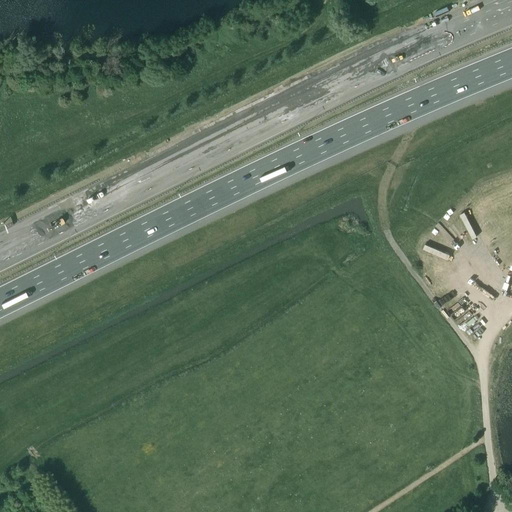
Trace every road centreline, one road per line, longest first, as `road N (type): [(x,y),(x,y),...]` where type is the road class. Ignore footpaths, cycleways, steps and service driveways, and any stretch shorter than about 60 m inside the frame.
road 1 (motorway): [(511,10),(362,74),(0,254)]
road 2 (motorway): [(0,304),(511,67)]
road 3 (unclassified): [(489,511),(494,488),(480,362)]
road 4 (track): [(386,232),(381,190),(420,110)]
